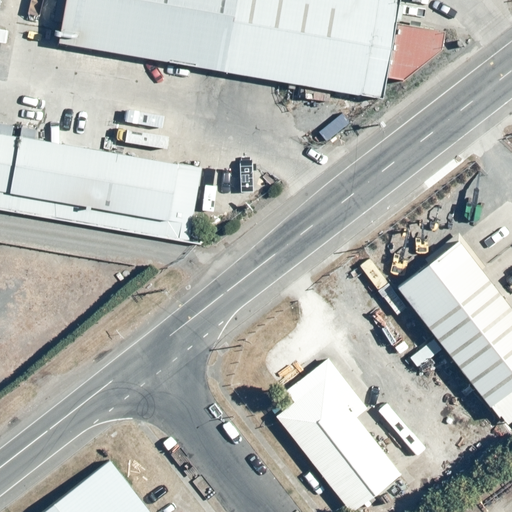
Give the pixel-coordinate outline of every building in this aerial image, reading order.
[(369,0),(48,0),(43,40),(355,88),(369,0)] [(188,151),(0,122),(0,202),(176,229),(188,151)] [(511,396),(511,326),(441,234),(385,276),(490,413),(511,396)] [(348,400),(310,351),(270,381),(279,393),(262,406),(336,502),(383,466),(338,407),(348,400)] [(103,511),(73,474),(24,511),(103,511)]
